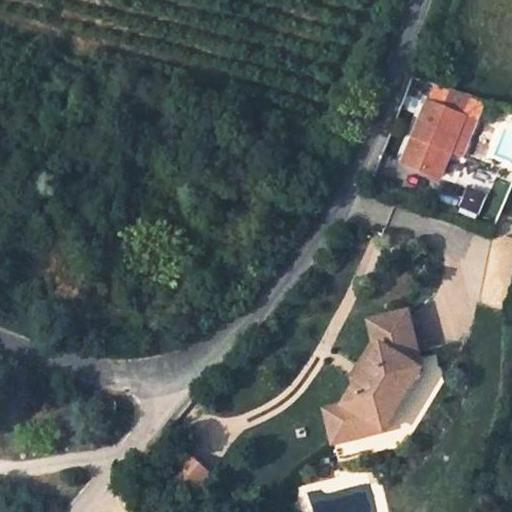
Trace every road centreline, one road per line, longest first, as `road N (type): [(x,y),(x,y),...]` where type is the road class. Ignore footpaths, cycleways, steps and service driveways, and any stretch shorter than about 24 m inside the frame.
road 1 (unclassified): [(420,0),(342,198),(282,281),(211,352),(167,370)]
road 2 (unknown): [(342,198),(448,239),(457,282),(435,333)]
road 3 (unclassified): [(167,370),(159,402),(127,452),(72,511)]
road 4 (unclassified): [(0,338),(106,373),(167,370)]
